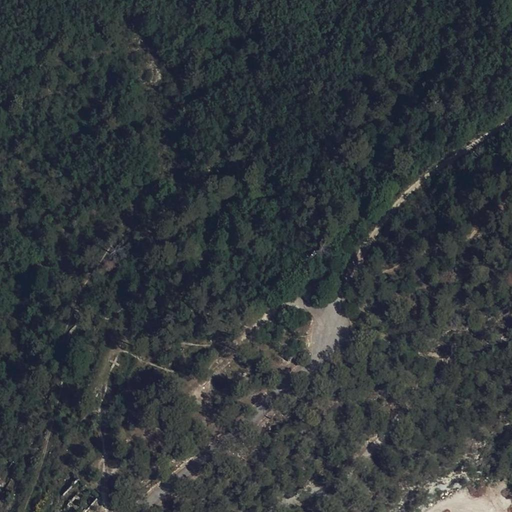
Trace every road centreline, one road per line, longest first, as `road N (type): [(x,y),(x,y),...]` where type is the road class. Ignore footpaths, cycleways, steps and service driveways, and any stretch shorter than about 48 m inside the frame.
road 1 (track): [(141,511),(321,355),(345,282)]
road 2 (unclassified): [(511,338),(463,351),(439,368),(325,490)]
road 3 (track): [(345,282),(398,201),(511,121)]
